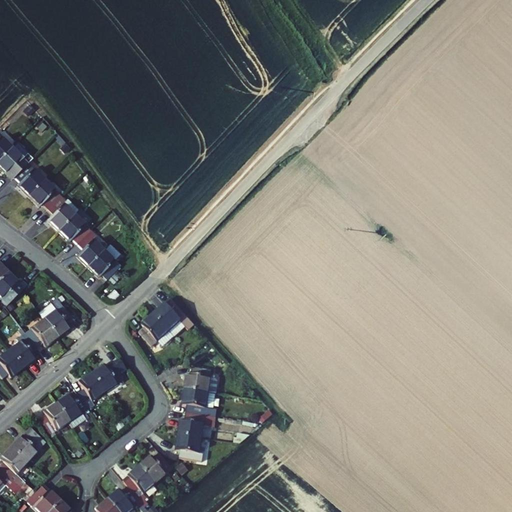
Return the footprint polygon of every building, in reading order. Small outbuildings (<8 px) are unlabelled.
[(2,128),(0,129),(0,159),(1,161),(18,145),(2,128)] [(39,157),(23,140),(18,145),(1,161),(12,172),(15,170),(20,175),(34,162),(39,157)] [(50,178),(34,162),(20,175),(24,179),(22,182),(33,194),(50,178)] [(65,194),(50,178),(33,194),(43,205),(47,201),(52,207),(65,194)] [(70,200),(65,194),(52,207),(56,212),(50,218),(61,230),(79,213),(68,202),(70,200)] [(70,200),(68,202),(79,213),(84,208),(73,196),(70,200)] [(95,230),(79,213),(61,230),(72,241),(75,238),(81,243),(95,230)] [(100,235),(95,230),(81,243),(85,248),(79,254),(90,266),(107,250),(96,239),(100,235)] [(113,244),(107,250),(90,266),(100,277),(103,274),(107,279),(122,266),(118,261),(124,255),(113,244)] [(0,280),(11,270),(0,258),(0,280)] [(21,280),(11,270),(0,280),(0,290),(6,296),(11,301),(29,284),(24,278),(21,280)] [(61,307),(49,315),(62,334),(80,321),(63,296),(57,300),(61,307)] [(170,301),(158,310),(177,334),(194,320),(177,299),(172,303),(170,301)] [(57,300),(45,309),(49,315),(61,307),(57,300)] [(147,324),(136,333),(148,348),(159,339),(164,345),(177,334),(158,310),(145,321),(147,324)] [(49,315),(30,329),(41,344),(47,340),(49,343),(62,334),(49,315)] [(27,336),(14,345),(27,365),(40,356),(35,348),(41,344),(30,329),(24,333),(27,336)] [(14,345),(0,355),(0,366),(6,375),(12,371),(14,373),(27,365),(14,345)] [(110,364),(96,372),(108,391),(128,379),(119,363),(112,367),(110,364)] [(198,375),(195,390),(225,396),(227,383),(225,381),(220,380),(222,373),(203,368),(201,376),(198,375)] [(87,388),(81,391),(91,408),(97,404),(94,400),(108,391),(96,372),(83,380),(87,388)] [(195,405),(193,412),(220,418),(225,396),(195,390),(191,405),(195,405)] [(74,392),(61,400),(73,419),(87,411),(91,408),(81,391),(76,395),(74,392)] [(49,411),(43,415),(53,432),(73,419),(61,400),(47,408),(49,411)] [(87,411),(73,419),(79,430),(93,422),(87,411)] [(188,418),(185,434),(208,438),(211,424),(218,425),(220,418),(193,412),(192,419),(188,418)] [(23,431),(13,443),(29,458),(48,438),(35,425),(26,434),(23,431)] [(185,434),(181,452),(185,452),(183,459),(203,463),(208,438),(185,434)] [(5,457),(0,462),(13,475),(18,470),(29,458),(13,443),(2,454),(5,457)] [(159,453),(146,463),(161,481),(179,466),(167,452),(161,456),(159,453)] [(0,484),(6,479),(8,481),(13,475),(0,462),(0,484)] [(130,478),(135,484),(148,499),(153,495),(150,490),(161,481),(146,463),(135,473),(136,474),(130,478)] [(18,470),(13,475),(28,489),(33,483),(18,470)] [(28,489),(13,475),(8,481),(28,499),(31,496),(33,494),(28,489)] [(51,487),(46,481),(33,494),(31,496),(46,511),(48,511),(64,496),(53,485),(51,487)] [(128,486),(116,496),(129,511),(132,511),(148,499),(135,484),(130,488),(128,486)] [(75,507),(64,496),(48,511),(73,511),(72,511),(75,507)] [(106,509),(101,511),(129,511),(116,496),(103,506),(106,509)]
